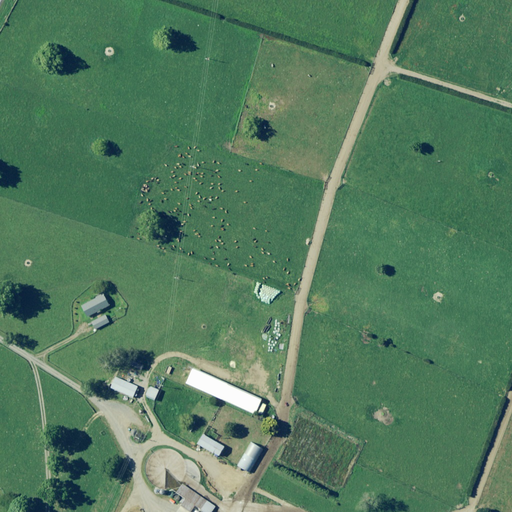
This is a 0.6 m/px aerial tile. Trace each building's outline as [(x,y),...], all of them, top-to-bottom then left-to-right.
[(110,306),(104,294),(82,305),(88,317),(110,306)] [(109,322),(106,315),(92,322),(96,329),(109,322)] [(262,399),(194,368),(187,384),(255,414),(262,399)] [(138,387),(116,377),(111,388),(133,397),(138,387)] [(159,390),(150,386),(145,396),(155,400),(159,390)] [(225,447),(203,434),(198,444),(219,456),(225,447)] [(263,449),(251,442),(237,465),(249,472),(263,449)] [(191,511),(195,507),(197,508),(203,511),(212,511),(216,506),(183,485),(177,494),(185,499),(184,500),(181,506),(190,511),(191,511)]
